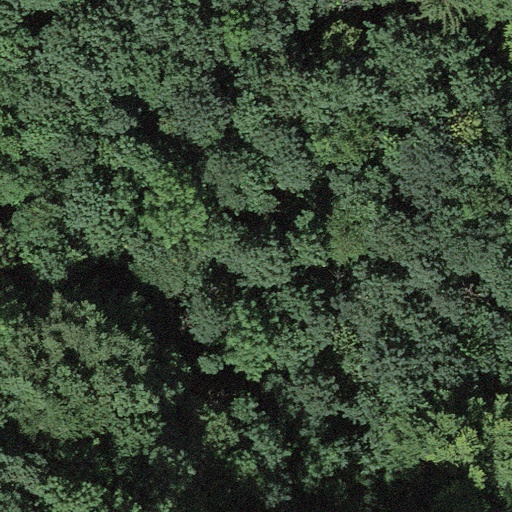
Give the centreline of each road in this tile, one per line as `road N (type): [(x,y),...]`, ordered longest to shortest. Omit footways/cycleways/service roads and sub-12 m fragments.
road 1 (track): [(200,511),(0,114)]
road 2 (track): [(394,0),(511,67)]
